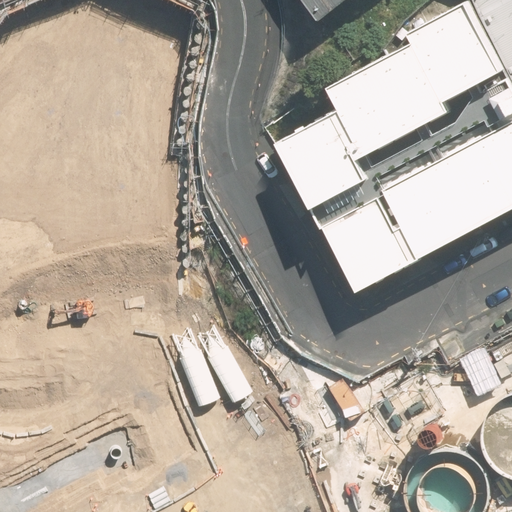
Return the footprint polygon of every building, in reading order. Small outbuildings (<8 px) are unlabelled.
[(511,206),(511,87),(464,0),(400,33),(406,44),(321,89),(333,113),(274,144),(352,291),(511,206)] [(301,0),(313,14),(333,0),(301,0)] [(511,0),(463,0),(464,0),(511,87),(511,0)] [(143,121),(95,29),(35,61),(23,41),(0,53),(0,135),(29,190),(0,206),(0,237),(11,258),(113,204),(85,152),(143,121)] [(177,171),(112,207),(149,275),(33,340),(87,438),(269,338),(177,171)] [(0,305),(11,300),(0,278),(0,305)] [(28,334),(0,348),(0,408),(11,429),(64,401),(28,334)] [(511,395),(504,399),(492,408),(484,421),(481,436),(483,450),(489,463),(499,472),(511,479),(511,395)] [(0,455),(14,448),(0,421),(0,455)] [(420,441),(423,443),(426,444),(429,443),(432,442),(434,440),(435,437),(436,434),(435,431),(433,429),(431,427),(428,426),(425,426),(422,427),(420,429),(419,431),(418,433),(418,436),(419,439),(420,441)] [(483,511),(488,501),(488,487),(483,473),(474,463),(462,455),(448,452),(434,454),(422,460),(412,469),(406,481),(404,494),(407,508),(409,511),(483,511)]
